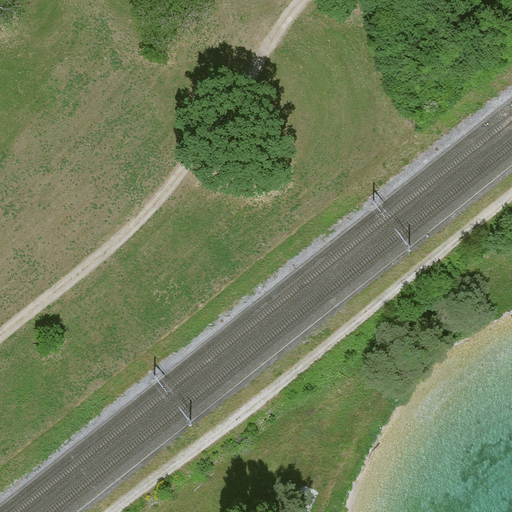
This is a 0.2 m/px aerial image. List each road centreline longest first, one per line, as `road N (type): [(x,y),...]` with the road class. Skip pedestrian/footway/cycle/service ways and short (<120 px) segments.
road 1 (track): [(511,194),(115,511)]
road 2 (track): [(0,339),(146,214),(306,0)]
